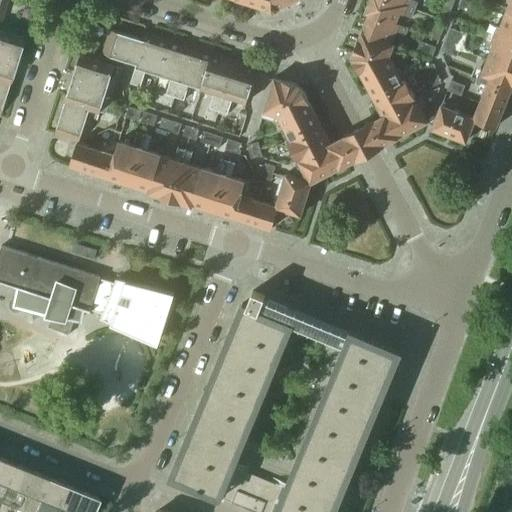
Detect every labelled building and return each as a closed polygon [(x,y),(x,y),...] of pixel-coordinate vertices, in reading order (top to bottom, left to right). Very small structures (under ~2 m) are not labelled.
[(266,0),(265,7),(270,8),(270,9),(273,10),(276,8),(275,8),(292,0),(266,0)] [(395,22),(399,13),(411,18),(415,9),(393,0),(370,0),(367,9),(369,13),(395,22)] [(418,1),(414,0),(393,0),(415,9),(418,1)] [(442,0),(436,0),(433,8),(438,10),(441,4),(442,0)] [(442,0),(441,4),(451,8),(453,2),(447,0),(442,0)] [(473,0),(471,5),(469,10),(474,12),(479,1),(476,0),(473,0)] [(459,7),(469,10),(471,5),(462,1),(459,7)] [(449,14),(451,8),(441,4),(438,10),(449,14)] [(511,13),(505,12),(500,25),(497,24),(496,28),(485,24),(483,28),(511,38),(511,13)] [(402,34),(405,26),(395,22),(369,13),(362,30),(391,42),(395,31),(402,34)] [(434,24),(428,21),(424,33),(430,35),(432,29),(434,24)] [(444,27),(434,24),(432,29),(442,33),(444,27)] [(448,33),(459,37),(461,31),(451,27),(448,33)] [(511,64),(511,38),(483,28),(481,33),(492,37),(491,40),(493,41),(488,55),(511,64)] [(111,29),(104,53),(137,63),(144,39),(111,29)] [(442,33),(432,29),(430,35),(440,39),(442,33)] [(0,53),(15,59),(21,37),(0,30),(0,53)] [(362,30),(352,55),(389,54),(393,43),(391,42),(362,30)] [(456,43),(461,45),(466,33),(461,31),(459,37),(456,43)] [(147,32),(144,39),(137,63),(130,83),(141,86),(146,70),(160,75),(171,40),(147,32)] [(448,33),(446,39),(456,43),(459,37),(448,33)] [(446,39),(444,45),(454,48),(456,43),(446,39)] [(171,40),(160,75),(172,79),(166,94),(176,97),(194,47),(171,40)] [(426,43),(420,41),(416,52),(422,54),(424,48),(426,43)] [(436,46),(426,43),(424,48),(434,52),(436,46)] [(454,48),(452,54),(457,56),(461,45),(456,43),(454,48)] [(442,50),(452,54),(454,48),(444,45),(442,50)] [(215,54),(194,47),(176,97),(185,100),(190,85),(203,89),(215,54)] [(434,52),(424,48),(422,54),(432,58),(434,52)] [(0,76),(8,79),(15,59),(0,53),(0,76)] [(122,68),(100,61),(80,54),(74,75),(108,85),(110,77),(119,80),(122,68)] [(210,109),(219,112),(237,60),(215,54),(203,89),(215,93),(210,109)] [(370,88),(400,74),(389,54),(352,55),(370,88)] [(511,91),(511,64),(488,55),(482,69),(480,68),(478,72),(467,68),(466,72),(477,77),(510,91),(511,91)] [(227,114),(233,98),(246,102),(258,67),(237,60),(219,112),(227,114)] [(426,75),(428,74),(437,71),(434,63),(423,67),(426,75)] [(441,82),(437,71),(428,74),(432,85),(441,82)] [(383,114),(416,99),(409,85),(417,81),(413,72),(406,76),(404,72),(400,74),(370,88),(383,114)] [(68,94),(101,105),(108,85),(74,75),(68,94)] [(264,109),(280,114),(300,85),(274,77),(264,109)] [(496,126),(510,91),(477,77),(474,82),(485,86),(482,93),(483,94),(474,117),(477,123),(480,122),(480,120),(496,126)] [(449,90),(455,92),(459,82),(452,80),(449,90)] [(462,95),(466,84),(459,82),(455,92),(462,95)] [(280,114),(290,133),(317,117),(300,85),(280,114)] [(62,113),(85,121),(87,115),(97,118),(101,105),(68,94),(62,113)] [(390,139),(391,138),(426,119),(416,99),(383,114),(384,115),(378,118),(379,119),(381,118),(391,136),(388,137),(390,139)] [(433,127),(466,140),(473,124),(474,124),(477,123),(474,117),(442,104),(433,127)] [(125,116),(132,118),(136,107),(129,105),(125,116)] [(139,120),(142,109),(136,107),(132,118),(139,120)] [(114,115),(100,110),(98,119),(112,123),(114,115)] [(141,121),(148,123),(151,113),(145,111),(141,121)] [(62,113),(56,132),(55,133),(79,141),(85,121),(62,113)] [(158,115),(151,113),(148,123),(155,125),(158,115)] [(163,117),(160,127),(166,129),(169,119),(163,117)] [(317,117),(290,133),(278,140),(282,148),(290,143),(299,160),(330,142),(317,117)] [(176,121),(169,119),(166,129),(173,131),(176,121)] [(176,121),(173,131),(179,133),(183,123),(176,121)] [(183,134),(190,137),(193,126),(186,124),(183,134)] [(200,129),(193,126),(190,137),(196,139),(200,129)] [(204,130),(201,141),(207,143),(211,132),(204,130)] [(211,132),(207,143),(214,145),(217,134),(211,132)] [(121,180),(150,189),(160,155),(161,153),(147,149),(150,137),(137,134),(133,145),(132,145),(121,180)] [(217,134),(214,145),(220,147),(223,136),(217,134)] [(225,149),(232,151),(235,140),(228,138),(225,149)] [(110,152),(103,150),(96,173),(121,180),(132,145),(119,140),(118,143),(113,142),(110,152)] [(235,140),(232,151),(241,153),(242,149),(240,149),(242,142),(235,140)] [(305,172),(298,177),(311,182),(347,162),(346,159),(343,161),(335,144),(337,143),(335,140),(330,142),(299,160),(305,172)] [(248,144),(250,151),(261,148),(259,141),(248,144)] [(71,165),(96,173),(103,150),(103,151),(77,143),(71,165)] [(170,197),(185,150),(179,148),(175,160),(160,155),(150,189),(149,191),(170,197)] [(261,148),(250,151),(252,158),(263,155),(261,148)] [(191,204),(191,202),(202,168),(189,164),(193,152),(185,150),(170,197),(191,204)] [(220,211),(231,176),(235,164),(221,160),(216,171),(203,167),(202,169),(202,168),(191,202),(220,211)] [(266,162),(263,169),(273,172),(276,165),(266,162)] [(273,172),(263,169),(261,176),(271,180),(273,172)] [(280,192),(276,205),(275,213),(279,214),(284,208),(300,213),(311,182),(298,177),(288,174),(282,193),(280,192)] [(220,211),(246,219),(252,198),(253,197),(246,194),(248,185),(244,183),(245,180),(231,176),(220,211)] [(276,205),(252,198),(246,219),(271,227),(275,213),(276,205)] [(0,281),(15,286),(9,300),(9,302),(9,304),(9,305),(10,307),(11,308),(12,309),(13,310),(15,311),(16,311),(18,312),(19,311),(21,311),(22,310),(24,309),(25,308),(26,307),(34,308),(33,320),(45,311),(53,313),(48,326),(68,334),(74,318),(79,319),(82,307),(98,312),(97,316),(152,340),(172,291),(110,276),(109,281),(99,278),(100,276),(0,244),(0,281)] [(218,496),(253,413),(297,311),(264,297),(265,295),(252,290),(246,304),(242,302),(169,476),(218,496)] [(350,331),(272,511),(331,511),(399,352),(350,331)] [(0,495),(13,463),(0,458),(0,495)] [(0,501),(15,507),(30,470),(13,463),(0,495),(0,501)] [(233,467),(220,497),(255,511),(269,511),(281,486),(233,467)] [(32,511),(46,477),(30,470),(15,507),(25,511),(32,511)] [(51,511),(63,484),(46,477),(32,511),(51,511)] [(70,511),(80,491),(63,484),(51,511),(70,511)] [(90,511),(97,498),(80,491),(70,511),(90,511)]
